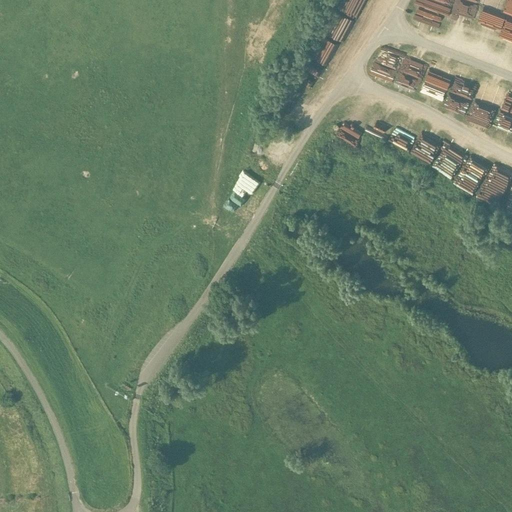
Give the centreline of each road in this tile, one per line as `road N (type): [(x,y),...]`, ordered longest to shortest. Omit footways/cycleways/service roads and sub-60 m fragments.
road 1 (unclassified): [(130,511),(137,393),(301,140)]
road 2 (unclassified): [(76,511),(58,435),(0,335)]
road 3 (track): [(511,160),(430,114),(347,82)]
road 4 (track): [(301,140),(406,0)]
road 5 (track): [(391,28),(511,77)]
